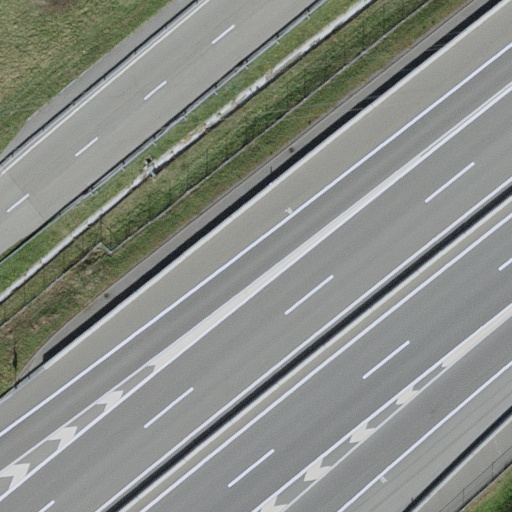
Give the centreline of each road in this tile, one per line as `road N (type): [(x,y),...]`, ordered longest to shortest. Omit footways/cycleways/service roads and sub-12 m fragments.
road 1 (motorway): [(355,252),(0,471)]
road 2 (motorway): [(355,252),(37,511)]
road 3 (motorway): [(200,511),(511,263)]
road 4 (unclassified): [(264,0),(0,210)]
road 5 (motorway): [(308,511),(511,325)]
road 6 (motorway): [(511,129),(355,252)]
